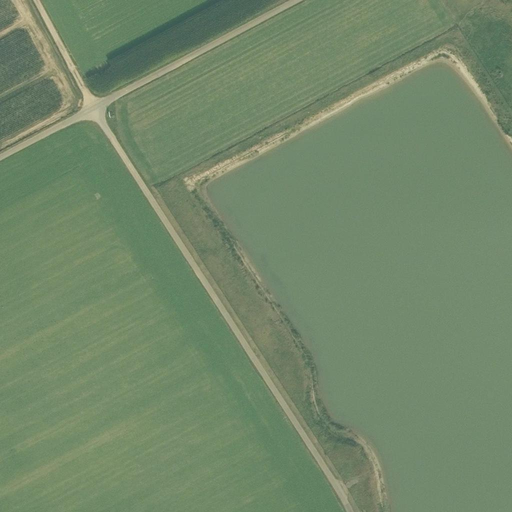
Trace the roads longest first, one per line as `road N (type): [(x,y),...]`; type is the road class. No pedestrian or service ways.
road 1 (unclassified): [(350,511),(92,108)]
road 2 (unclassified): [(92,108),(297,0)]
road 3 (track): [(92,108),(35,0)]
